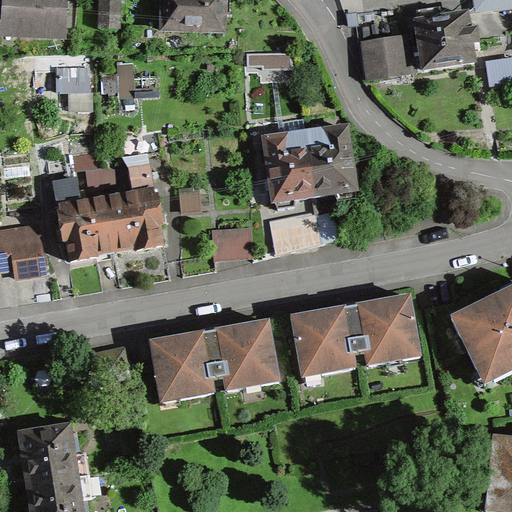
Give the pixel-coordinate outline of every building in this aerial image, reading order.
[(0,30),(67,33),(67,0),(3,0),(3,10),(0,9),(0,30)] [(119,0),(101,0),(101,30),(119,30),(119,0)] [(224,0),(163,0),(163,31),(224,33),(224,0)] [(417,24),(425,71),(474,63),(472,46),(479,45),(477,30),(470,31),(467,16),(442,20),(440,8),(417,12),(419,23),(417,24)] [(365,45),(370,79),(410,73),(405,39),(365,45)] [(86,70),(58,70),(59,88),(86,88),(86,70)] [(338,202),(355,200),(354,192),(355,191),(347,129),(307,135),(315,198),(336,195),(338,202)] [(157,133),(143,136),(148,156),(161,153),(157,133)] [(295,201),(315,198),(307,135),(265,141),(274,204),(276,203),(279,210),(295,208),(295,201)] [(136,202),(109,207),(116,253),(139,248),(140,251),(163,247),(159,227),(162,226),(157,198),(155,198),(149,167),(130,170),(136,202)] [(77,179),(56,182),(61,214),(59,214),(64,242),(67,241),(70,263),(94,259),(94,257),(116,253),(109,207),(82,211),(77,179)] [(333,213),(317,217),(323,245),(339,241),(333,213)] [(317,217),(302,220),(308,248),(323,245),(317,217)] [(0,232),(0,242),(11,241),(40,237),(39,227),(0,232)] [(252,229),(213,231),(215,263),(254,260),(252,229)] [(40,237),(11,241),(15,269),(16,279),(46,275),(40,237)] [(0,271),(15,269),(11,241),(0,242),(0,271)] [(503,295),(452,320),(478,373),(488,369),(495,382),(511,373),(511,285),(501,291),(503,295)] [(410,299),(355,308),(365,367),(420,357),(410,299)] [(355,308),(293,319),(301,366),(319,362),(321,375),(365,367),(355,308)] [(268,324),(211,334),(222,393),(279,383),(268,324)] [(211,334),(152,345),(160,391),(178,388),(180,400),(222,393),(211,334)] [(125,349),(95,355),(102,385),(131,378),(125,349)] [(25,466),(28,487),(89,477),(85,454),(75,456),(70,427),(20,434),(23,452),(18,453),(20,467),(25,466)] [(511,511),(511,441),(505,440),(504,455),(493,454),(487,511),(511,511)] [(82,511),(81,501),(92,499),(89,477),(28,487),(31,505),(25,506),(25,511),(82,511)]
